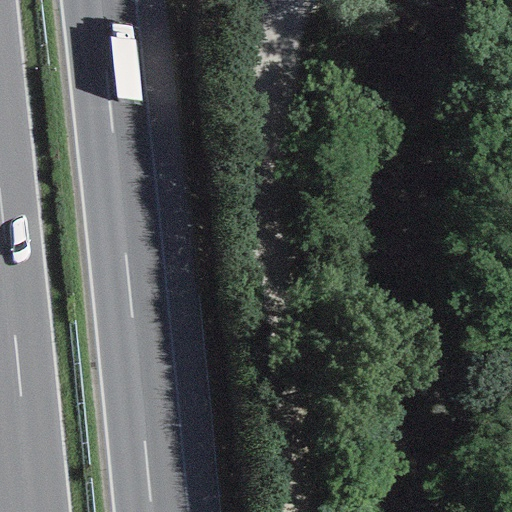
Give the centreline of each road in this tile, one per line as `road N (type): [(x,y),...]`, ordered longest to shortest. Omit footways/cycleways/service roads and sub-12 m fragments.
road 1 (motorway): [(150,511),(94,0)]
road 2 (track): [(318,511),(288,160),(290,0)]
road 3 (motorway): [(0,187),(31,511)]
